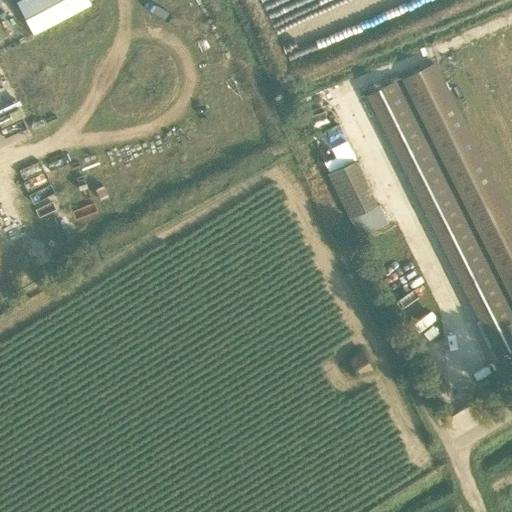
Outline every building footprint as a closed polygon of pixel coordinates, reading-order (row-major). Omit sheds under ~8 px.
[(17,0),(33,32),(92,5),(90,0),(17,0)] [(511,302),(511,215),(435,62),(401,79),(511,302)] [(358,237),(371,231),(387,223),(378,204),(349,219),(358,237)] [(438,332),(424,336),(432,363),(447,358),(438,332)] [(359,376),(372,367),(360,349),(347,358),(359,376)]
